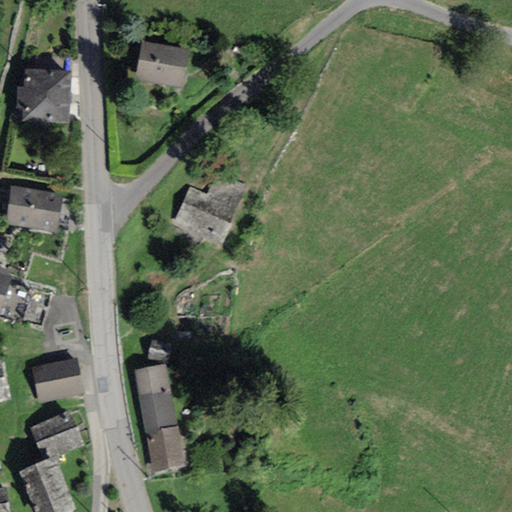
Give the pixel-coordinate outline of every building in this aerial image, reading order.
[(180,91),(188,50),(142,41),(134,81),(180,91)] [(22,121),(69,124),(70,73),(25,70),(24,87),(17,87),(16,109),(22,109),(22,121)] [(173,225),(220,247),(247,186),(217,172),(207,195),(189,188),(173,225)] [(4,225),(57,233),(64,194),(11,186),(4,225)] [(0,270),(0,305),(9,279),(5,278),(7,273),(0,270)] [(172,345),(151,341),(148,358),(169,362),(172,345)] [(38,403),(84,395),(77,359),(32,367),(38,403)] [(0,401),(8,401),(2,361),(0,361),(0,401)] [(164,365),(134,371),(138,396),(145,433),(178,426),(164,365)] [(55,458),(84,445),(69,412),(29,429),(44,463),(55,458)] [(145,433),(153,473),(185,467),(178,426),(145,433)] [(35,511),(68,511),(75,510),(55,458),(44,463),(18,473),(35,511)]
